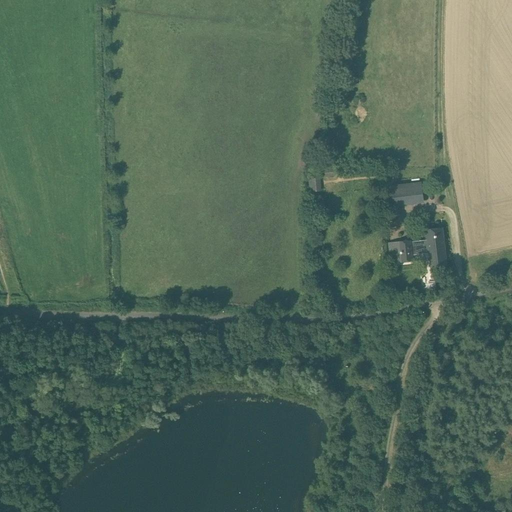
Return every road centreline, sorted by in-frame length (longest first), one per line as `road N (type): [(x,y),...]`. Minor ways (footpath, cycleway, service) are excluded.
road 1 (track): [(386,511),(407,358),(439,304),(461,296),(441,167),(441,0)]
road 2 (unclassified): [(0,312),(349,318),(511,285)]
road 3 (track): [(461,296),(435,351),(434,457),(478,475),(511,473)]
